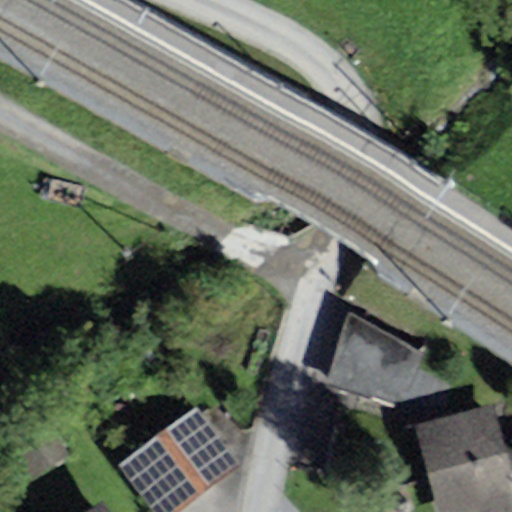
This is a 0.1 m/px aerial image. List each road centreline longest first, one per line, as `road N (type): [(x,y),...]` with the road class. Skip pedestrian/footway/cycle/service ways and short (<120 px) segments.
road 1 (residential): [(261,511),(280,408),(358,152),(357,131),(325,64),(191,0)]
road 2 (track): [(311,290),(0,114)]
